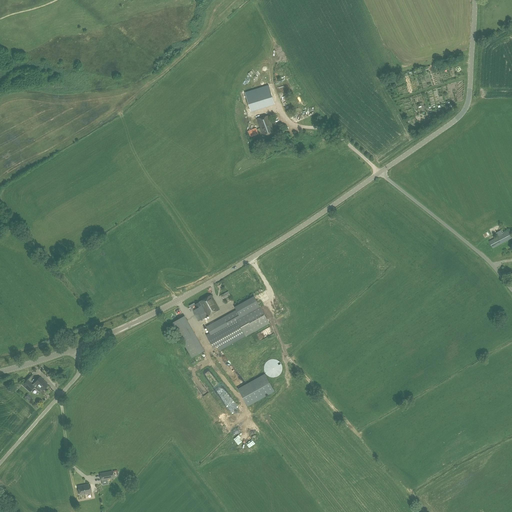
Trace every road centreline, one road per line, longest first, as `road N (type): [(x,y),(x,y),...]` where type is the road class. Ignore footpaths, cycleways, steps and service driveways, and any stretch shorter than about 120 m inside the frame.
road 1 (tertiary): [(76,347),(253,257),(378,173)]
road 2 (tertiary): [(378,173),(466,106),(474,0)]
road 3 (unclassified): [(511,290),(483,256),(378,173)]
road 4 (unclassified): [(0,464),(75,378),(76,347)]
